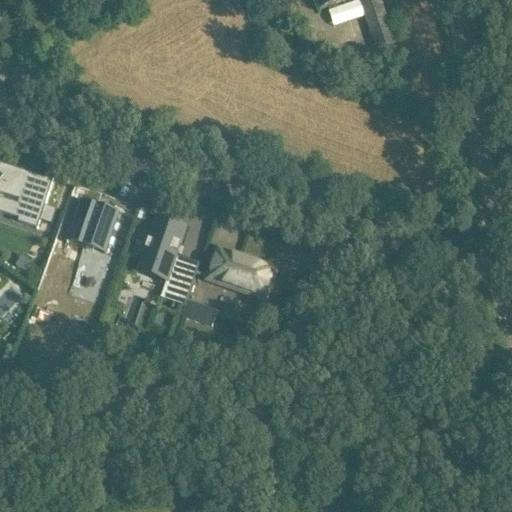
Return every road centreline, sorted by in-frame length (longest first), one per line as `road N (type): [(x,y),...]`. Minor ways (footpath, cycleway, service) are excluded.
road 1 (track): [(0,420),(130,398),(242,356),(450,258),(500,265)]
road 2 (residential): [(450,258),(0,108)]
road 3 (unclassified): [(511,327),(452,0)]
